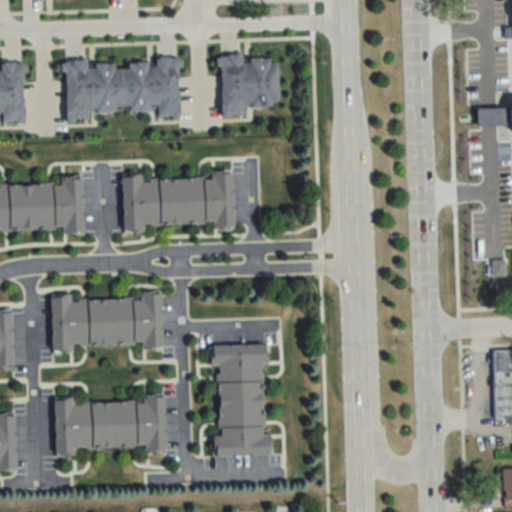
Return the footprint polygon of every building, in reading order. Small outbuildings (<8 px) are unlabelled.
[(177,119),(170,119),(169,115),(156,115),(156,107),(146,107),(146,111),(136,112),(136,111),(128,111),(128,106),(113,106),(114,111),(105,111),(105,113),(94,113),(94,109),(86,109),(86,118),(72,118),(73,122),(64,122),(63,106),(64,106),(64,97),(65,97),(65,81),(64,81),(63,72),(62,72),(62,71),(59,71),(59,64),(62,64),(62,62),(70,61),(70,60),(80,59),(80,57),(84,57),(85,65),(90,65),(90,64),(103,63),(103,64),(112,64),(112,68),(126,68),(126,63),(134,63),(134,62),(148,62),(148,63),(153,63),(153,55),(159,55),(159,57),(167,57),(167,59),(176,58),(176,60),(180,59),(180,68),(177,68),(177,69),(176,69),(176,79),(175,79),(175,92),(177,92),(177,119)] [(218,59),(220,117),(242,117),(241,108),(276,107),(275,58),(218,59)] [(23,123),(15,124),(15,119),(2,120),(1,111),(0,111),(0,60),(5,60),(5,62),(13,61),(13,63),(22,63),(22,64),(26,64),(26,73),(23,73),(23,74),(22,74),(22,84),(21,84),(21,97),(22,97),(23,123)] [(120,177),(121,228),(232,225),(231,170),(209,171),(209,175),(120,177)] [(0,230),(81,231),(81,177),(59,177),(59,184),(0,183),(0,230)] [(161,347),(160,291),(139,292),(139,298),(70,299),(70,295),(49,295),(49,348),(161,347)] [(0,366),(11,366),(10,310),(0,310),(0,366)] [(212,456),(265,456),(264,344),(214,345),(215,436),(212,436),(212,456)] [(511,349),(491,350),(493,417),(511,416),(511,349)] [(52,398),(53,451),(164,449),(163,394),(141,395),(141,401),(73,402),(73,398),(52,398)] [(0,466),(14,467),(13,418),(0,418),(0,466)] [(511,500),(511,468),(501,469),(501,500),(511,500)]
